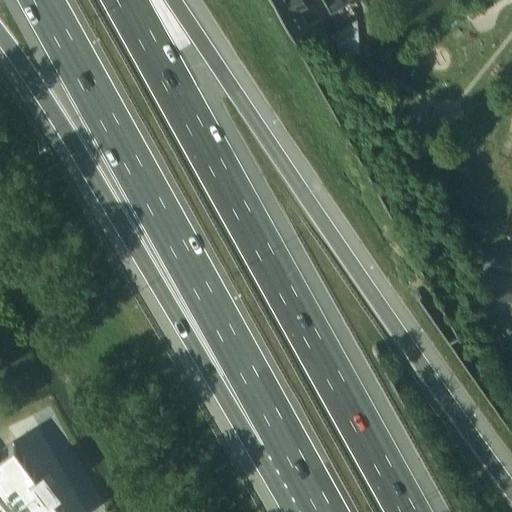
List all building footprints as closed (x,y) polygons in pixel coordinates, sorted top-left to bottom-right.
[(269,0),(291,37),(308,28),(298,9),(313,0),(269,0)] [(468,18),(485,12),(482,3),(465,9),(468,18)] [(473,249),(471,260),(482,278),(483,270),(491,272),(492,270),(495,253),(473,249)] [(511,253),(496,250),(495,253),(492,270),(511,274),(511,253)] [(483,270),(482,278),(499,297),(511,298),(511,275),(491,272),(483,270)] [(65,511),(13,441),(0,450),(0,511),(65,511)]
